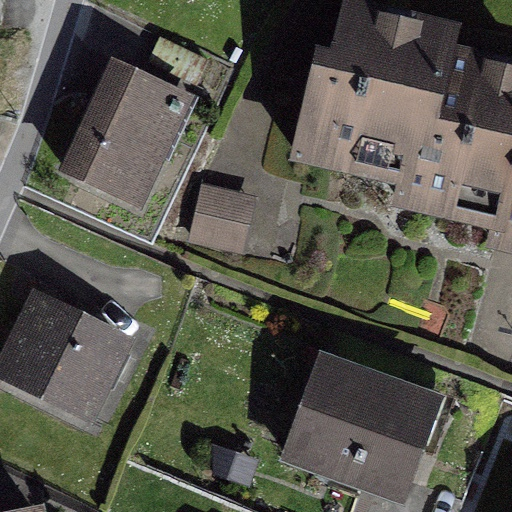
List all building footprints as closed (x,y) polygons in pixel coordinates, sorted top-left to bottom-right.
[(10,0),(0,0),(0,37),(3,38),(10,0)] [(476,43),(331,7),(285,190),(389,215),(384,233),(491,260),(486,279),(511,285),(511,74),(470,64),(476,43)] [(198,114),(121,74),(60,189),(138,229),(198,114)] [(140,352),(41,302),(0,382),(0,398),(93,445),(140,352)] [(457,386),(336,346),(298,463),(418,502),(457,386)]
